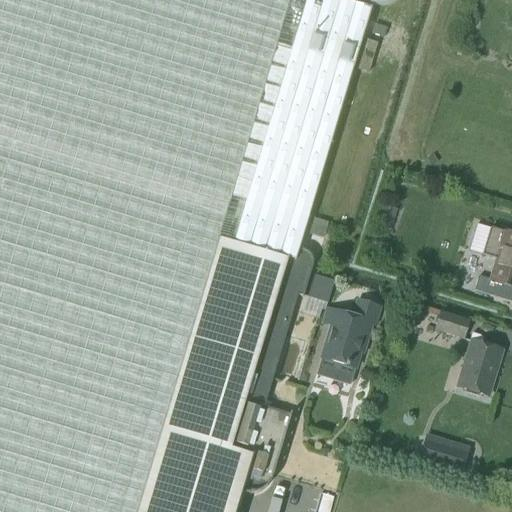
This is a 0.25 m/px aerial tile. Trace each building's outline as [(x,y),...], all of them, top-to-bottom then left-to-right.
[(0,0),(0,511),(136,511),(289,0),(0,0)] [(289,0),(136,511),(236,511),(242,494),(243,494),(272,477),(291,413),(265,405),(297,298),(302,299),(312,268),(302,251),(298,250),(306,222),(370,10),(336,0),(289,0)] [(356,70),(368,74),(377,44),(365,40),(356,70)] [(511,234),(504,232),(490,228),(482,255),(496,259),(489,280),(477,277),(473,292),(501,300),(506,285),(511,287),(511,234)] [(307,298),(327,303),(332,284),(313,279),(307,298)] [(354,372),(368,325),(375,327),(380,309),(356,302),(351,320),(325,312),(321,326),(331,329),(321,362),(354,372)] [(462,340),(468,321),(440,313),(434,332),(462,340)] [(485,396),(498,353),(470,345),(457,387),(485,396)]
